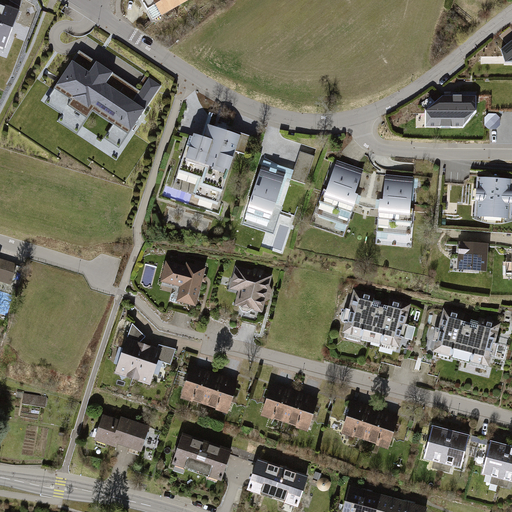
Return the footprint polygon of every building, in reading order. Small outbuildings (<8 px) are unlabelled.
[(143,0),(143,1),(154,22),(193,0),(143,0)] [(17,13),(0,6),(0,49),(3,51),(17,13)] [(511,44),(503,52),(506,64),(511,64),(511,44)] [(91,65),(76,55),(58,82),(135,134),(166,89),(148,77),(139,91),(94,61),(91,65)] [(477,97),(444,97),(425,114),(426,128),(464,129),(476,114),(477,97)] [(486,115),(487,129),(502,128),(501,114),(486,115)] [(252,138),(207,124),(203,135),(190,131),(181,160),(207,169),(197,197),(218,204),(235,152),(247,155),(252,138)] [(293,171),(263,161),(246,216),(270,224),(275,210),(285,178),(307,185),(316,157),(299,152),(293,171)] [(364,171),(337,162),(324,198),(355,209),(359,196),(355,195),(364,171)] [(414,179),(386,176),(384,201),(381,201),(379,214),(410,217),(414,179)] [(511,178),(475,176),(473,214),(509,216),(511,178)] [(486,243),(457,240),(455,267),(483,270),(486,243)] [(17,266),(0,260),(0,293),(10,296),(17,266)] [(167,263),(162,282),(182,287),(178,303),(195,307),(207,264),(197,261),(196,266),(187,263),(186,268),(167,263)] [(240,293),(236,306),(239,307),(241,312),(249,315),(253,313),(263,315),(265,304),(270,301),(273,293),(270,289),(273,277),(266,276),(264,271),(256,269),(251,271),(236,267),(229,289),(240,293)] [(400,350),(411,307),(391,302),(390,308),(382,306),(383,304),(374,302),(376,297),(355,291),(343,335),(400,350)] [(443,310),(431,356),(490,371),(502,324),(481,319),(480,325),(472,323),(471,326),(464,324),(466,316),(443,310)] [(132,325),(127,339),(115,375),(150,386),(154,375),(159,377),(164,364),(172,366),(177,351),(159,346),(158,350),(141,344),(146,339),(132,325)] [(193,368),(183,400),(229,416),(239,384),(193,368)] [(318,400),(272,386),(262,417),(308,432),(318,400)] [(47,407),(49,396),(25,393),(24,404),(47,407)] [(353,402),(343,434),(388,449),(398,417),(353,402)] [(119,421),(103,415),(94,441),(139,458),(150,429),(120,418),(119,421)] [(470,438),(433,428),(424,460),(435,463),(433,470),(450,475),(452,468),(461,470),(470,438)] [(182,435),(172,466),(222,482),(232,452),(182,435)] [(511,448),(491,443),(482,477),(493,479),(491,485),(511,490),(511,448)] [(258,461),(248,492),(297,508),(307,477),(258,461)] [(350,487),(342,511),(426,511),(428,507),(350,487)]
